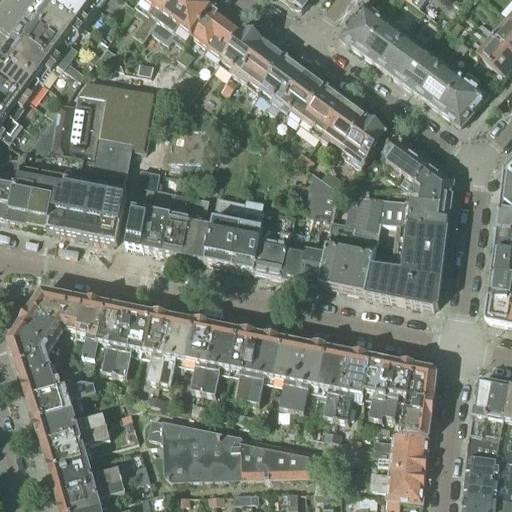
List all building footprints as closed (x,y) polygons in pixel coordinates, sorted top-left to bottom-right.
[(80,0),(55,0),(51,7),(84,33),(98,13),(80,0)] [(80,0),(98,13),(108,0),(80,0)] [(144,0),(140,7),(153,17),(148,22),(158,29),(169,13),(173,15),(178,13),(182,16),(193,0),(144,0)] [(203,6),(194,0),(193,0),(182,16),(178,13),(173,15),(169,13),(158,29),(151,39),(168,51),(172,44),(186,54),(193,44),(214,16),(215,14),(211,12),(211,10),(205,6),(203,6)] [(314,0),(278,0),(302,17),(314,0)] [(405,4),(398,0),(397,0),(392,7),(400,12),(405,4)] [(398,0),(405,4),(417,13),(418,14),(428,0),(398,0)] [(51,7),(36,26),(70,52),(84,33),(51,7)] [(351,53),(362,62),(387,30),(374,20),(376,16),(367,9),(340,46),(346,50),(346,51),(350,54),(351,53)] [(423,17),(418,14),(417,13),(410,24),(416,28),(423,17)] [(219,19),(214,16),(193,44),(195,45),(194,46),(207,55),(203,61),(218,71),(219,69),(242,38),(239,35),(239,34),(239,32),(234,29),(231,29),(218,20),(219,19)] [(36,26),(22,46),(56,71),(63,75),(67,70),(68,70),(77,57),(70,52),(36,26)] [(462,32),(455,26),(447,34),(455,41),(462,32)] [(478,31),(491,42),(511,60),(511,31),(505,26),(494,39),(481,28),(478,31)] [(362,62),(380,75),(408,38),(401,33),(398,38),(387,30),(362,62)] [(245,35),(242,38),(219,69),(241,84),(265,50),(245,35)] [(380,75),(401,90),(424,57),(413,49),(416,45),(408,38),(380,75)] [(103,39),(99,44),(107,50),(112,45),(103,39)] [(451,49),(456,53),(461,47),(456,42),(451,49)] [(497,79),(504,85),(511,75),(511,60),(491,42),(475,59),(497,79)] [(22,46),(8,65),(42,90),(56,71),(22,46)] [(461,47),(456,53),(463,59),(468,52),(461,47)] [(285,65),(265,50),(241,84),(261,99),(285,65)] [(401,90),(419,103),(446,66),(439,61),(436,66),(424,57),(401,90)] [(181,58),(177,64),(184,69),(188,63),(181,58)] [(167,89),(177,68),(159,59),(153,72),(143,67),(139,75),(167,89)] [(8,65),(0,76),(0,86),(29,107),(42,90),(8,65)] [(306,80),(285,65),(261,99),(274,107),(267,117),(275,123),(282,113),(306,80)] [(419,103),(439,118),(466,81),(446,66),(419,103)] [(67,70),(63,75),(80,88),(84,82),(68,70),(67,70)] [(80,88),(63,75),(59,81),(76,94),(80,88)] [(466,81),(439,118),(450,126),(450,127),(454,130),(455,129),(457,131),(458,132),(460,132),(461,132),(462,131),(464,131),(465,130),(491,100),(504,85),(497,79),(484,94),(477,90),(479,87),(468,78),(466,81)] [(327,95),(306,80),(282,113),(303,128),(327,95)] [(0,86),(0,116),(15,127),(29,107),(0,86)] [(223,93),(230,99),(236,90),(229,86),(223,93)] [(236,90),(230,99),(237,104),(243,95),(236,90)] [(346,110),(327,95),(303,128),(323,143),(346,110)] [(21,167),(10,230),(49,238),(55,206),(56,206),(58,200),(63,201),(66,187),(81,189),(90,190),(96,155),(99,137),(106,130),(109,115),(105,107),(82,103),(70,101),(64,112),(59,111),(57,118),(53,125),(25,162),(21,167)] [(367,125),(346,110),(323,143),(342,157),(367,125)] [(50,112),(44,119),(53,125),(57,118),(50,112)] [(0,144),(9,151),(22,133),(15,127),(0,116),(0,144)] [(387,140),(367,125),(342,157),(357,168),(363,173),(387,140)] [(254,136),(261,141),(267,133),(260,128),(254,136)] [(55,206),(49,238),(49,239),(66,243),(66,242),(83,246),(99,250),(99,249),(117,253),(127,201),(124,200),(133,152),(109,147),(108,146),(116,132),(106,130),(96,155),(90,190),(81,189),(66,187),(63,201),(58,200),(56,206),(55,206)] [(267,133),(261,141),(267,146),(274,138),(267,133)] [(404,184),(414,192),(430,171),(402,151),(402,150),(401,150),(395,146),(395,145),(394,145),(393,145),(393,146),(394,146),(390,150),(389,150),(389,151),(382,161),(384,170),(390,174),(384,182),(396,191),(399,191),(404,184)] [(295,167),(301,171),(307,163),(301,158),(295,167)] [(307,163),(301,171),(308,176),(314,168),(307,163)] [(0,228),(10,230),(21,167),(12,166),(0,171),(0,228)] [(410,199),(409,210),(450,214),(453,191),(451,187),(430,171),(414,192),(409,198),(410,199)] [(125,254),(143,258),(155,196),(154,196),(159,179),(141,176),(137,194),(125,254)] [(511,183),(504,176),(500,205),(511,215),(511,183)] [(324,188),(344,201),(351,192),(341,185),(338,189),(328,182),(324,188)] [(352,200),(361,200),(363,196),(353,189),(352,189),(351,192),(344,201),(352,200)] [(143,258),(163,262),(174,210),(176,201),(176,200),(155,196),(143,258)] [(311,225),(312,225),(332,227),(337,202),(312,198),(310,211),(313,211),(311,225)] [(332,229),(318,293),(323,294),(324,294),(325,294),(326,293),(326,292),(327,290),(338,292),(337,294),(337,295),(337,296),(338,297),(339,297),(340,298),(343,298),(344,298),(345,298),(346,298),(347,297),(347,296),(348,294),(349,294),(358,296),(358,298),(358,299),(358,300),(358,301),(359,301),(360,302),(365,303),(367,304),(368,298),(380,230),(384,207),(369,205),(370,201),(362,199),(361,200),(352,200),(346,232),(332,229)] [(163,262),(184,266),(191,227),(183,225),(188,203),(176,201),(174,210),(163,262)] [(191,227),(184,266),(205,270),(205,269),(212,231),(204,230),(208,207),(196,205),(191,227)] [(244,211),(218,205),(212,231),(205,269),(205,270),(232,276),(232,275),(243,220),(244,211)] [(511,215),(500,205),(493,256),(504,258),(506,257),(511,258),(511,215)] [(384,207),(380,230),(415,233),(447,237),(450,214),(409,210),(384,207)] [(255,280),(282,286),(291,243),(295,225),(266,219),(261,242),(262,243),(262,244),(255,278),(255,280)] [(232,276),(255,280),(255,278),(262,244),(261,244),(264,225),(243,220),(232,275),(232,276)] [(282,286),(300,289),(312,225),(311,225),(309,225),(306,238),(305,244),(301,243),(300,245),(291,243),(282,286)] [(318,293),(332,229),(332,227),(312,225),(300,289),(318,293)] [(380,230),(368,298),(375,300),(374,305),(418,315),(418,314),(437,318),(442,282),(445,255),(447,237),(415,233),(380,230)] [(493,256),(490,281),(511,283),(511,258),(506,257),(504,258),(493,256)] [(487,328),(505,331),(511,302),(511,283),(490,281),(485,324),(486,323),(488,327),(487,328)] [(41,298),(30,316),(61,336),(63,333),(77,336),(83,307),(41,298)] [(80,377),(92,383),(92,379),(94,368),(95,368),(98,351),(106,311),(83,307),(77,336),(76,340),(87,342),(82,366),(80,377)] [(106,311),(98,351),(108,353),(102,380),(114,383),(128,316),(106,311)] [(30,316),(18,333),(49,354),(61,336),(30,316)] [(128,316),(114,383),(127,385),(132,358),(142,360),(150,320),(128,316)] [(150,320),(142,360),(152,362),(146,389),(158,392),(171,324),(150,320)] [(171,324),(158,392),(171,394),(176,367),(185,369),(194,329),(171,324)] [(194,329),(185,369),(196,371),(191,398),(202,400),(216,333),(207,332),(207,330),(196,328),(196,329),(194,329)] [(8,349),(21,387),(56,376),(56,375),(52,375),(46,358),(49,354),(18,333),(8,349)] [(216,333),(202,400),(215,403),(220,376),(230,378),(238,338),(216,333)] [(238,338),(230,378),(240,380),(235,407),(247,409),(260,342),(238,338)] [(260,342),(247,409),(259,412),(264,385),(273,387),(281,347),(260,342)] [(281,347),(273,387),(285,389),(279,416),(291,418),(305,352),(281,347)] [(305,352),(291,418),(303,421),(309,394),(319,396),(327,356),(325,356),(326,354),(315,352),(314,353),(305,352)] [(327,356),(319,396),(317,406),(327,408),(323,425),(335,427),(348,360),(327,356)] [(348,360),(335,427),(346,429),(348,430),(352,403),(363,405),(364,401),(371,365),(348,360)] [(371,365),(364,401),(374,403),(369,426),(382,429),(383,424),(393,369),(371,365)] [(393,369),(383,424),(395,426),(399,404),(408,406),(416,374),(414,374),(414,372),(403,370),(403,371),(393,369)] [(416,374),(408,406),(399,441),(392,441),(391,442),(429,445),(437,382),(433,378),(416,374)] [(21,387),(28,409),(84,390),(90,392),(92,388),(92,383),(80,377),(80,379),(56,376),(21,387)] [(103,393),(112,396),(113,389),(105,386),(103,393)] [(476,392),(467,465),(496,468),(500,447),(482,444),(493,390),(482,388),(481,387),(476,392)] [(28,409),(35,431),(74,420),(70,409),(96,401),(92,388),(90,392),(84,390),(28,409)] [(112,396),(114,397),(119,398),(121,392),(113,389),(112,396)] [(511,394),(493,390),(482,444),(500,447),(511,394)] [(511,393),(511,394),(500,447),(496,468),(511,470),(511,393)] [(119,398),(114,397),(117,407),(125,404),(124,400),(119,398)] [(147,410),(155,412),(156,403),(149,402),(147,410)] [(156,403),(155,412),(162,413),(164,405),(156,403)] [(129,418),(130,419),(134,418),(145,414),(145,410),(125,405),(129,418)] [(191,419),(199,420),(201,412),(193,411),(191,419)] [(201,412),(199,420),(207,422),(208,414),(201,412)] [(123,429),(132,426),(130,419),(129,418),(121,420),(123,429)] [(35,431),(42,453),(106,434),(103,422),(77,429),(74,420),(35,431)] [(236,428),(243,429),(245,421),(237,420),(236,428)] [(245,421),(243,429),(251,431),(252,423),(245,421)] [(132,426),(123,429),(126,437),(134,434),(132,426)] [(147,444),(162,447),(164,483),(171,490),(240,487),(310,486),(310,484),(309,484),(309,483),(312,483),(312,480),(309,480),(309,460),(310,460),(310,458),(162,429),(151,427),(147,444)] [(279,437),(288,438),(290,430),(281,428),(279,437)] [(290,430),(288,438),(296,440),(298,432),(290,430)] [(354,434),(345,432),(342,432),(340,439),(334,438),(333,439),(331,448),(351,453),(351,445),(354,434)] [(42,453),(48,474),(87,462),(84,453),(109,445),(106,434),(42,453)] [(324,446),(327,447),(331,448),(333,439),(325,438),(324,446)] [(429,445),(391,442),(390,450),(375,448),(374,457),(427,461),(429,445)] [(351,445),(351,453),(351,454),(359,455),(360,446),(351,445)] [(335,471),(349,473),(350,461),(351,454),(351,453),(331,448),(327,447),(325,457),(329,458),(327,469),(335,471)] [(427,461),(374,457),(373,464),(389,465),(388,474),(425,478),(427,461)] [(48,474),(50,483),(90,471),(87,462),(48,474)] [(467,465),(465,485),(499,488),(510,488),(511,473),(511,470),(496,468),(467,465)] [(50,483),(57,507),(121,487),(118,475),(93,482),(90,471),(50,483)] [(135,475),(137,483),(147,480),(145,472),(135,475)] [(425,478),(388,474),(387,482),(372,480),(371,489),(424,494),(425,478)] [(348,477),(348,487),(356,488),(357,478),(348,477)] [(147,480),(137,483),(139,490),(149,488),(147,480)] [(465,485),(463,503),(509,507),(511,507),(511,500),(509,500),(510,488),(499,488),(465,485)] [(57,507),(58,511),(100,511),(99,506),(125,499),(121,487),(57,507)] [(424,494),(371,489),(370,496),(386,497),(385,506),(422,510),(424,494)] [(323,508),(322,500),(315,500),(315,508),(323,508)] [(323,500),(322,500),(323,508),(341,507),(341,500),(332,500),(323,500)] [(287,501),(287,511),(297,511),(296,501),(287,501)] [(250,510),(250,502),(233,502),(234,510),(250,510)] [(258,502),(250,502),(250,510),(258,510),(258,502)] [(358,511),(376,511),(377,505),(359,502),(358,511)] [(216,511),(216,503),(208,503),(208,511),(216,511)] [(223,503),(216,503),(216,511),(224,511),(223,503)] [(463,503),(462,511),(508,511),(509,507),(463,503)]
